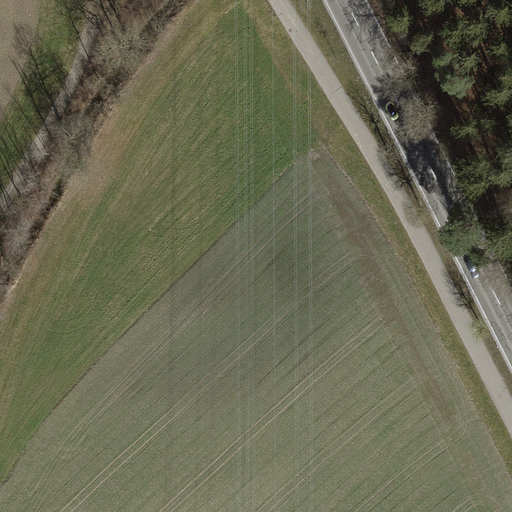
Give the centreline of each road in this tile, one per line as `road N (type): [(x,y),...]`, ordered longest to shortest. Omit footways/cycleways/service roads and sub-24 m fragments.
road 1 (secondary): [(511,327),(345,0)]
road 2 (unknown): [(96,0),(78,71),(0,208)]
